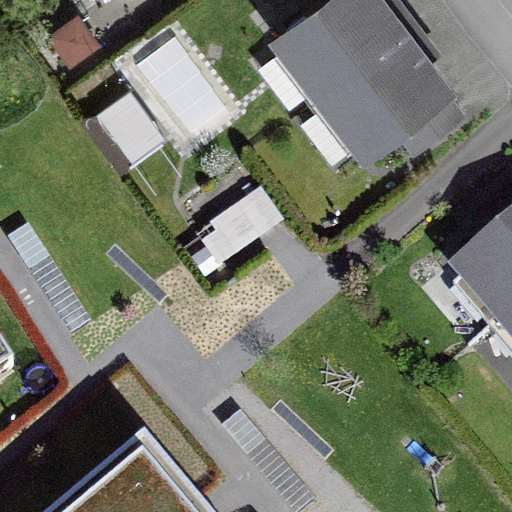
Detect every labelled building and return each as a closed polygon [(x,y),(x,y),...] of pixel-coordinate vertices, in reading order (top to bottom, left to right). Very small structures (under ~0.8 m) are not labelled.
[(299,0),(263,27),(314,94),(396,31),(371,0),(299,0)] [(459,113),(396,31),(314,94),(363,158),(395,133),(409,151),(459,113)] [(511,224),(427,294),(468,344),(511,307),(511,224)] [(511,307),(468,344),(511,396),(511,307)] [(0,346),(0,371),(11,364),(0,346)] [(200,511),(142,443),(58,511),(200,511)]
